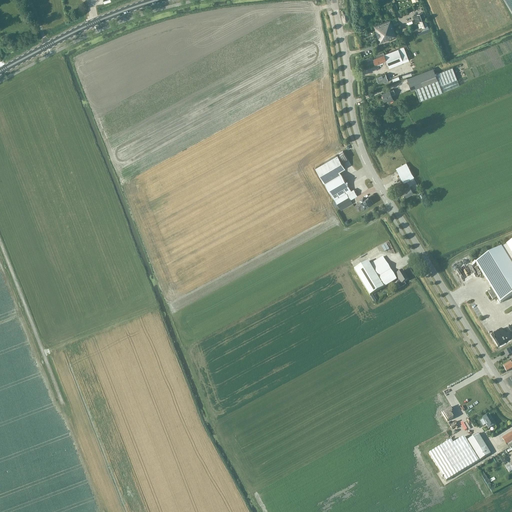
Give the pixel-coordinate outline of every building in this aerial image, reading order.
[(391,19),(382,23),(389,39),(397,36),(391,19)] [(389,39),(382,23),(375,26),(376,30),(380,42),(389,39)] [(372,35),(371,30),(361,34),(363,39),(372,35)] [(377,58),(374,59),(376,65),(383,62),(383,61),(386,59),(389,68),(409,60),(404,47),(384,55),(383,52),(376,55),(377,58)] [(459,85),(457,80),(453,68),(435,74),(433,69),(407,79),(411,90),(415,89),(420,101),(443,92),(442,92),(459,85)] [(385,74),(377,78),(379,83),(383,81),(384,83),(388,82),(387,79),(385,74)] [(392,94),(395,93),(394,89),(383,94),(385,100),(387,99),(389,103),(394,100),(392,94)] [(348,186),(341,174),(340,171),(345,168),(337,155),(316,168),(341,210),(353,203),(350,200),(357,196),(354,190),(350,192),(347,186),(348,186)] [(413,177),(414,177),(406,163),(396,169),(404,183),(407,181),(413,178),(413,177)] [(416,188),(418,186),(413,178),(407,181),(410,187),(404,190),(407,196),(414,192),(413,190),(416,188)] [(361,202),(357,204),(359,207),(358,207),(360,211),(364,208),(368,206),(369,207),(373,204),(371,200),(370,200),(368,198),(365,200),(363,197),(359,200),(361,202)] [(511,240),(476,263),(491,287),(489,288),(491,293),(489,294),(492,299),(496,297),(500,303),(511,295),(511,240)] [(383,257),(371,264),(384,287),(397,280),(383,257)] [(354,270),(370,296),(384,287),(368,261),(354,270)] [(402,271),(395,275),(399,281),(396,282),(400,288),(405,285),(404,282),(408,280),(406,276),(405,276),(402,271)] [(511,365),(511,361),(503,366),(506,372),(511,368),(511,365)] [(483,419),(480,421),(483,426),(486,424),(488,429),(495,425),(492,421),(493,420),(491,418),(489,414),(482,418),(483,419)] [(510,448),(511,446),(511,432),(502,438),(508,449),(510,448)] [(446,482),(480,461),(490,454),(478,434),(466,441),(464,437),(453,444),(451,440),(429,454),(446,482)] [(483,472),(481,474),(484,479),(487,485),(490,483),(483,472)]
